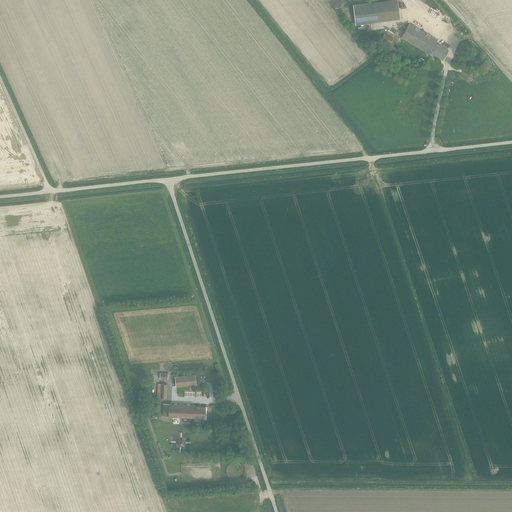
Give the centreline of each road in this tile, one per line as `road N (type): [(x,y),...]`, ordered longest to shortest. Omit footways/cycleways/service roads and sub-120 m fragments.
road 1 (unclassified): [(275,511),(167,179)]
road 2 (unclassified): [(167,179),(511,142)]
road 3 (unclassified): [(0,196),(167,179)]
road 4 (track): [(50,191),(0,77)]
